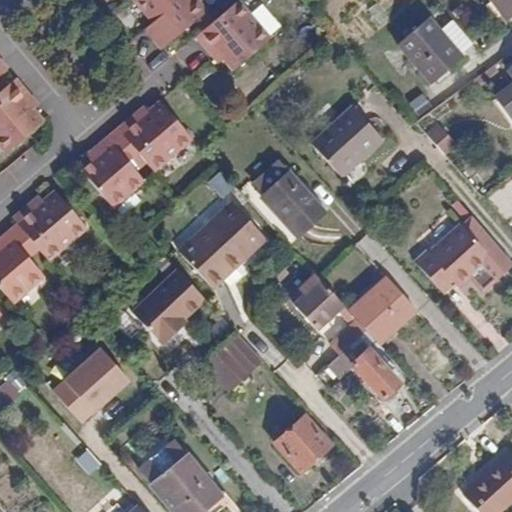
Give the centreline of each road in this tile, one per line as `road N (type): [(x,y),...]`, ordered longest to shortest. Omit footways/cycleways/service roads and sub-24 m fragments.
road 1 (unknown): [(511,381),(332,187)]
road 2 (residential): [(0,209),(84,137),(0,41)]
road 3 (residential): [(511,372),(341,511)]
road 4 (unknown): [(176,371),(298,511)]
